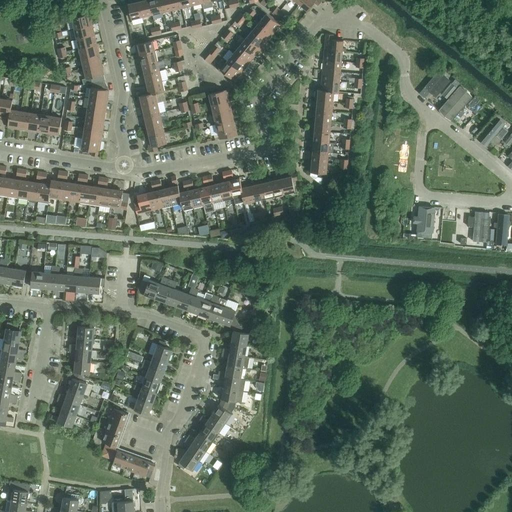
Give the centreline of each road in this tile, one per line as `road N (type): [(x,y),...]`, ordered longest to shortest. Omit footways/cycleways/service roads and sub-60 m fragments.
road 1 (residential): [(125,170),(269,148),(266,90),(338,7)]
road 2 (residential): [(164,443),(199,379),(207,337),(145,315),(47,305)]
road 3 (unclassified): [(511,205),(418,197),(432,114)]
road 4 (residential): [(125,170),(123,89),(103,0)]
road 5 (unclassified): [(432,114),(410,95),(399,52),(338,7)]
road 6 (residential): [(41,434),(41,421),(29,413),(47,305)]
road 7 (residential): [(0,150),(125,170)]
